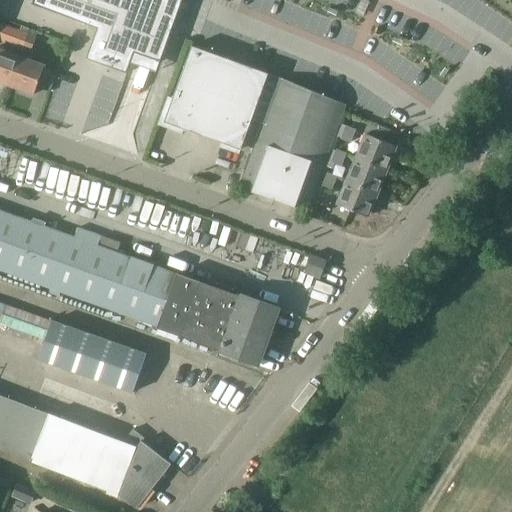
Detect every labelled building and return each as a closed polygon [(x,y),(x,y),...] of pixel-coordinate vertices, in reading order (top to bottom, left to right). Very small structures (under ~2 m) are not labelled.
[(33,0),(32,4),(98,28),(87,58),(127,73),(135,52),(161,62),(174,26),(183,0),(33,0)] [(0,23),(0,40),(11,44),(13,45),(20,48),(22,48),(27,33),(18,30),(0,23)] [(19,57),(9,85),(33,94),(44,65),(30,60),(33,51),(31,51),(31,50),(36,37),(27,33),(22,48),(19,57)] [(0,49),(0,81),(9,85),(19,57),(22,48),(20,48),(13,45),(11,44),(11,45),(8,53),(0,49)] [(240,153),(269,72),(193,45),(174,98),(170,96),(160,124),(183,133),(185,128),(223,142),(222,146),(240,153)] [(316,185),(343,112),(345,106),(346,104),(279,77),(269,73),(252,119),(263,123),(239,187),(300,209),(307,211),(307,209),(316,185)] [(351,144),(357,130),(347,126),(342,140),(351,144)] [(387,168),(396,146),(367,134),(358,157),(387,168)] [(342,167),(347,154),(338,150),(332,163),(342,167)] [(378,192),(387,168),(358,157),(348,180),(378,192)] [(333,190),(338,177),(328,173),(323,186),(333,190)] [(369,215),(378,192),(348,180),(339,204),(369,215)] [(321,222),(325,210),(316,206),(312,218),(321,222)] [(0,270),(105,308),(120,314),(160,328),(257,363),(257,361),(263,344),(267,342),(271,332),(269,328),(275,312),(276,309),(230,293),(228,288),(213,283),(209,285),(98,246),(102,235),(78,226),(74,237),(46,227),(46,222),(34,217),(31,222),(0,210),(0,270)] [(321,278),(327,261),(311,255),(305,272),(321,278)] [(147,354),(52,320),(38,360),(133,394),(147,354)] [(137,506),(170,464),(141,442),(145,438),(132,429),(122,441),(0,394),(0,447),(120,493),(137,506)] [(31,503),(36,492),(17,484),(12,495),(31,503)]
